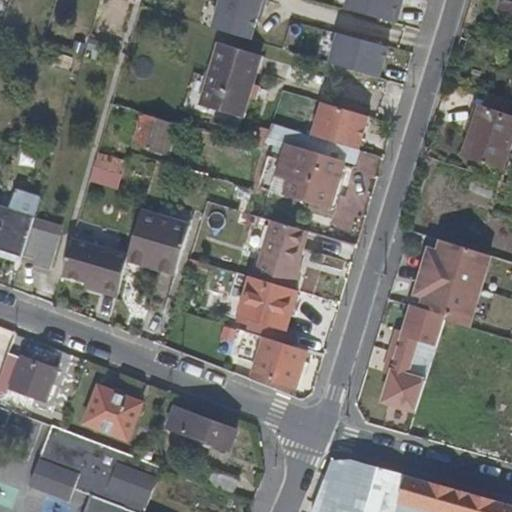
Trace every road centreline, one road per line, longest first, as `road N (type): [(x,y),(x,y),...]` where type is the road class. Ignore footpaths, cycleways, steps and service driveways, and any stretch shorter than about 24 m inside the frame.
road 1 (residential): [(319,430),(450,0)]
road 2 (residential): [(319,430),(0,309)]
road 3 (residential): [(511,487),(319,430)]
